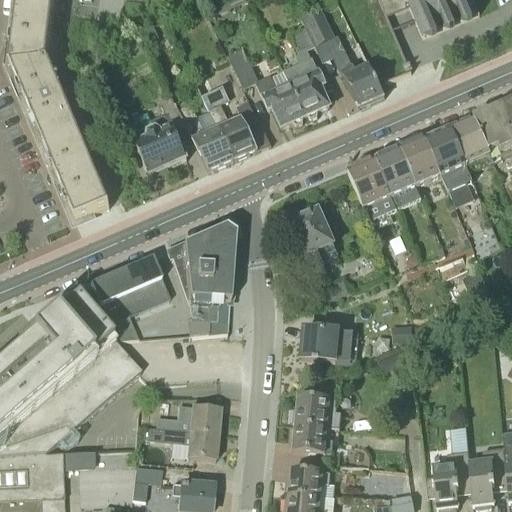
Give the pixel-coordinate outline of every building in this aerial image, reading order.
[(75,225),(90,219),(109,211),(48,65),(46,65),(54,0),(18,0),(9,70),(75,225)] [(376,0),(387,22),(409,12),(422,41),(430,38),(430,39),(435,37),(435,36),(447,31),(448,31),(453,29),(452,28),(465,23),(465,24),(470,22),(470,21),(477,18),(469,0),(376,0)] [(216,4),(204,9),(210,23),(222,17),(216,4)] [(301,22),(305,30),(315,51),(334,42),(321,13),(301,22)] [(297,59),(307,54),(315,51),(305,30),(287,38),(297,59)] [(239,85),(243,93),(255,87),(258,86),(243,52),(227,59),(239,85)] [(107,53),(94,59),(99,68),(111,62),(107,53)] [(354,76),(345,54),(332,60),(356,114),(384,101),(369,69),(354,76)] [(317,76),(311,63),(298,68),(282,75),(289,89),(304,123),(307,121),(311,124),(317,121),(318,117),(330,111),(322,94),(327,92),(319,75),(317,76)] [(194,81),(232,166),(270,149),(251,104),(235,111),(241,123),(224,130),(222,126),(227,124),(221,109),(229,106),(223,92),(215,95),(206,75),(194,81)] [(207,177),(232,166),(194,81),(192,82),(216,134),(205,138),(190,108),(189,109),(185,100),(174,104),(186,132),(187,132),(207,177)] [(304,123),(289,89),(275,95),(269,81),(258,86),(255,87),(262,101),(260,102),(267,118),(274,116),(281,133),(293,128),(297,130),(303,127),(304,123)] [(186,132),(174,104),(172,100),(159,105),(165,119),(132,133),(138,145),(131,148),(133,152),(135,152),(145,179),(146,181),(155,178),(157,182),(170,177),(168,172),(188,163),(177,136),(186,132)] [(511,107),(497,114),(511,149),(511,107)] [(501,158),(511,153),(511,149),(497,114),(474,124),(493,168),(489,158),(499,154),(501,158)] [(469,178),(493,168),(474,124),(450,134),(466,173),(467,172),(469,178)] [(466,173),(450,134),(424,145),(441,184),(447,199),(473,188),(466,173)] [(417,194),(441,184),(424,145),(400,156),(417,194)] [(391,205),(417,194),(400,156),(375,166),(391,205)] [(397,218),(391,205),(375,166),(347,178),(369,230),(397,218)] [(347,206),(353,218),(362,214),(357,202),(347,206)] [(316,216),(315,213),(310,212),(304,214),(302,219),(303,221),(290,227),(312,279),(324,274),(322,268),(337,261),(334,252),(335,251),(320,214),(316,216)] [(233,239),(222,231),(177,251),(178,252),(166,257),(187,311),(188,311),(189,325),(203,326),(208,326),(207,338),(226,337),(228,283),(233,239)] [(79,295),(81,298),(91,313),(97,309),(112,344),(136,343),(128,322),(169,304),(150,262),(88,289),(90,293),(82,297),(80,294),(79,295)] [(493,306),(479,276),(466,282),(479,312),(493,306)] [(113,346),(91,313),(81,298),(53,322),(52,320),(49,322),(55,329),(36,346),(31,339),(28,341),(30,343),(0,368),(0,463),(45,460),(140,377),(113,346)] [(437,330),(431,317),(416,324),(422,337),(437,330)] [(189,325),(191,340),(207,338),(208,326),(203,326),(189,325)] [(410,347),(410,331),(392,331),(392,347),(410,347)] [(358,337),(304,332),(301,362),(355,367),(358,337)] [(450,364),(450,350),(432,350),(432,364),(450,364)] [(382,377),(407,366),(402,355),(377,366),(382,377)] [(154,434),(216,440),(218,415),(217,415),(218,403),(192,404),(193,412),(189,412),(177,411),(176,424),(155,422),(154,434)] [(295,431),(339,435),(341,419),(336,418),(337,407),(298,403),(295,431)] [(339,436),(339,435),(295,431),(293,455),(332,458),(333,446),(326,446),(327,435),(339,436)] [(216,440),(154,434),(142,433),(141,446),(142,446),(142,447),(186,451),(185,463),(214,465),(216,440)] [(511,437),(502,438),(503,454),(504,465),(503,465),(505,491),(507,508),(510,508),(510,511),(511,511),(511,437)] [(503,465),(504,465),(503,454),(482,456),(480,468),(468,469),(467,469),(469,494),(471,511),(474,511),(489,511),(490,510),(493,510),(491,495),(494,492),(505,491),(503,465)] [(45,460),(0,463),(0,511),(63,511),(63,504),(61,476),(93,474),(92,458),(44,461),(45,460)] [(467,469),(468,469),(467,458),(446,460),(444,471),(431,473),(432,485),(426,486),(426,484),(425,484),(427,505),(428,505),(428,502),(434,502),(435,511),(456,511),(455,498),(458,495),(469,494),(467,469)] [(133,486),(146,487),(159,489),(161,475),(135,472),(133,486)] [(289,500),(327,504),(329,480),(291,476),(289,500)] [(389,488),(389,479),(370,479),(369,488),(389,488)] [(144,506),(146,487),(133,486),(131,504),(144,506)] [(209,511),(211,492),(178,489),(178,492),(171,491),(170,502),(177,502),(175,511),(209,511)] [(391,511),(412,511),(411,499),(390,502),(391,511)] [(334,511),(335,504),(327,504),(289,500),(287,511),(334,511)]
